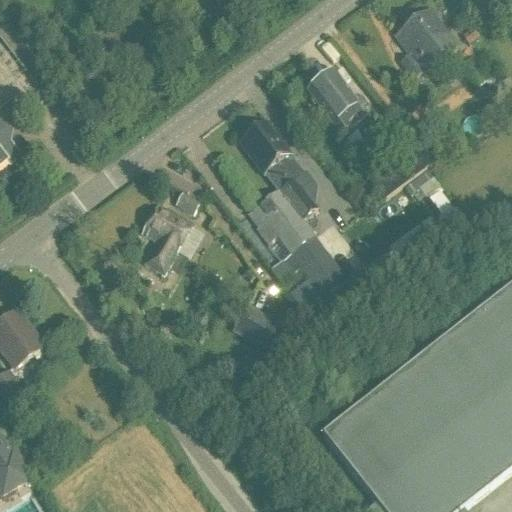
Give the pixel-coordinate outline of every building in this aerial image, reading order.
[(431,14),(413,28),(441,64),(458,50),(431,14)] [(413,28),(396,41),(407,56),(410,59),(400,67),(404,73),(413,85),(441,64),(413,28)] [(483,73),(469,83),(476,92),(493,81),(486,71),(483,73)] [(335,77),(309,96),(343,142),(344,141),(358,131),(369,123),(335,77)] [(0,171),(8,165),(11,169),(22,161),(3,136),(27,118),(16,103),(0,115),(0,171)] [(392,125),(381,132),(392,149),(403,141),(392,125)] [(267,128),(240,147),(264,179),(266,178),(280,198),(250,219),(260,232),(258,234),(268,249),(279,242),(291,259),(282,265),(292,279),(300,273),(320,299),(344,281),(325,255),(314,242),(302,225),(317,214),(296,185),(303,180),(289,160),(290,160),(267,128)] [(405,192),(412,187),(398,168),(371,188),(385,207),(405,192)] [(461,222),(442,197),(441,195),(430,204),(450,230),(461,222)] [(184,196),(176,210),(194,220),(202,206),(184,196)] [(158,210),(142,238),(158,247),(146,267),(167,278),(175,263),(194,230),(158,210)] [(358,247),(377,230),(364,216),(345,233),(358,247)] [(511,291),(323,440),(380,511),(466,511),(511,476),(511,291)] [(203,331),(212,315),(200,309),(191,324),(203,331)] [(0,353),(14,374),(45,352),(19,315),(0,328),(0,353)] [(268,326),(256,346),(266,352),(278,332),(268,326)] [(0,398),(8,410),(26,398),(10,374),(0,380),(0,398)] [(0,422),(2,426),(8,421),(2,412),(0,413),(0,422)] [(11,451),(0,432),(0,496),(2,499),(32,480),(13,450),(11,451)]
